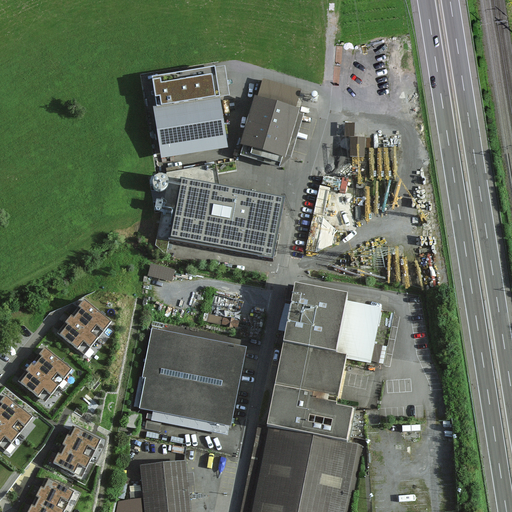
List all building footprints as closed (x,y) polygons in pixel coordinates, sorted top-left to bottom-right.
[(229,152),(216,70),(149,80),(162,162),(229,152)] [(284,161),(305,92),(261,79),(240,148),(284,161)] [(345,135),(354,135),(354,122),(345,121),(345,135)] [(350,136),(350,155),(366,155),(366,136),(350,136)] [(187,203),(179,241),(271,261),(279,223),(270,221),(273,208),(242,201),(246,186),(209,178),(205,193),(197,191),(194,205),(187,203)] [(332,244),(335,223),(323,221),(329,186),(318,184),(308,249),(317,251),(319,242),(332,244)] [(150,264),(148,276),(172,280),(174,267),(150,264)] [(295,286),(266,426),(259,424),(240,511),(337,511),(353,443),(345,441),(352,409),(334,406),(346,352),(369,357),(380,304),(295,286)] [(241,317),(243,297),(214,293),(211,313),(241,317)] [(97,329),(104,334),(111,325),(85,303),(79,309),(82,312),(74,321),(91,335),(97,329)] [(83,345),(90,350),(98,341),(91,335),(74,321),(71,319),(65,326),(68,328),(61,337),(78,352),(83,345)] [(233,426),(248,348),(150,330),(135,408),(233,426)] [(58,376),(64,382),(72,373),(45,350),(40,357),(43,360),(35,369),(52,383),(58,376)] [(44,392),(51,398),(58,389),(52,383),(35,369),(32,367),(26,373),(29,376),(22,385),(38,399),(44,392)] [(18,424),(25,430),(33,420),(6,398),(0,405),(3,408),(0,411),(0,420),(12,431),(18,424)] [(0,446),(5,441),(11,446),(19,437),(12,431),(0,420),(0,446)] [(159,431),(161,423),(147,420),(146,427),(159,431)] [(395,439),(422,438),(422,422),(394,423),(395,439)] [(101,443),(76,430),(71,440),(68,438),(63,447),(66,449),(84,458),(88,450),(95,453),(101,443)] [(84,458),(66,449),(61,458),(58,457),(54,465),(74,476),(79,467),(86,471),(91,462),(84,458)] [(192,511),(187,462),(140,468),(144,511),(192,511)] [(74,494),(50,482),(44,492),(41,490),(37,499),(40,501),(57,509),(61,501),(69,505),(74,494)] [(61,511),(57,509),(40,501),(35,510),(32,508),(30,511),(61,511)]
